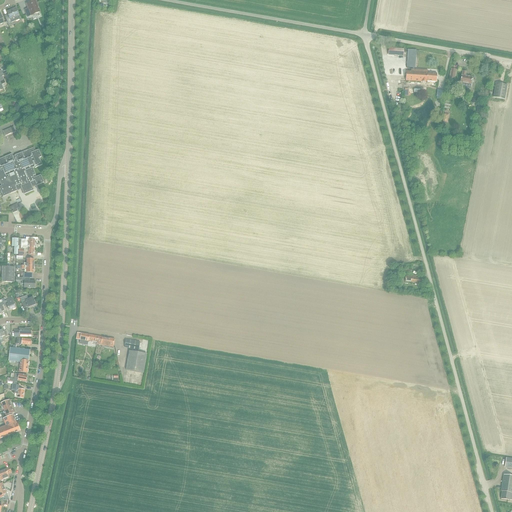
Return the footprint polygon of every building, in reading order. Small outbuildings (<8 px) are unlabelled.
[(28,8),(24,10),(27,17),(40,12),(35,0),(26,4),(28,8)] [(5,15),(8,24),(9,26),(12,24),(11,22),(19,19),(18,16),(19,16),(16,9),(12,10),(12,9),(7,11),(8,14),(5,15)] [(389,48),(388,55),(403,56),(403,53),(407,53),(406,68),(412,68),(412,69),(414,69),(414,68),(415,68),(416,50),(408,50),(408,51),(404,51),(404,49),(389,48)] [(411,72),(406,71),(406,81),(426,82),(426,81),(436,82),(437,74),(427,73),(427,70),(411,69),(411,72)] [(462,75),(461,75),(460,82),(471,84),(472,77),(465,76),(466,71),(462,71),(462,75)] [(496,83),(493,97),(504,99),(507,85),(496,83)] [(16,132),(14,126),(13,127),(14,127),(3,131),(5,137),(16,132)] [(36,151),(34,147),(27,150),(28,153),(23,155),(22,152),(13,156),(12,154),(4,157),(5,160),(0,162),(0,161),(0,183),(1,186),(0,186),(0,189),(3,197),(17,191),(17,189),(21,187),(24,194),(34,190),(32,185),(36,184),(37,185),(44,182),(41,175),(36,177),(32,168),(34,167),(35,168),(42,165),(39,158),(42,157),(39,150),(36,151)] [(19,207),(18,203),(10,207),(13,213),(17,211),(16,208),(19,207)] [(21,239),(21,249),(34,249),(35,243),(38,243),(38,238),(26,237),(26,239),(21,239)] [(14,282),(15,267),(2,266),(2,282),(14,282)] [(411,277),(406,276),(405,281),(422,284),(423,279),(416,278),(416,276),(411,275),(411,277)] [(22,281),(22,284),(24,284),(24,288),(35,288),(35,281),(30,281),(28,281),(28,278),(23,278),(22,278),(22,281)] [(27,296),(20,298),(24,308),(28,306),(28,307),(36,304),(33,297),(28,299),(27,296)] [(5,301),(3,302),(4,305),(4,306),(7,305),(9,311),(16,308),(12,298),(5,301)] [(19,329),(19,330),(14,330),(14,337),(19,337),(19,335),(32,335),(32,328),(27,328),(27,329),(19,329)] [(6,330),(3,331),(3,329),(0,329),(0,340),(1,343),(4,342),(2,336),(5,335),(5,337),(8,335),(6,330)] [(77,333),(76,339),(80,340),(88,341),(89,340),(97,342),(98,336),(81,333),(77,333)] [(97,342),(97,344),(113,347),(115,339),(110,338),(110,339),(102,337),(98,336),(97,342)] [(126,340),(125,347),(138,350),(140,342),(126,340)] [(8,361),(20,362),(19,372),(27,373),(30,350),(16,348),(16,345),(13,345),(13,348),(10,347),(8,361)] [(147,354),(129,351),(126,370),(143,373),(147,354)] [(15,379),(7,377),(7,380),(13,381),(17,382),(17,380),(26,382),(27,375),(15,373),(15,375),(15,379)] [(18,394),(17,397),(23,398),(25,390),(19,389),(19,385),(17,384),(12,383),(11,390),(15,391),(14,393),(18,394)] [(0,438),(20,431),(18,427),(21,426),(19,421),(16,422),(13,415),(6,418),(5,418),(5,419),(5,420),(5,421),(6,421),(7,423),(6,423),(7,425),(8,424),(8,426),(7,427),(7,426),(5,427),(3,427),(4,428),(2,428),(1,428),(0,428),(0,429),(0,438)] [(0,484),(2,483),(0,483),(0,482),(0,480),(9,477),(8,474),(11,473),(9,468),(0,471),(0,484)] [(511,492),(511,476),(503,475),(501,491),(502,491),(501,499),(509,500),(510,495),(509,495),(510,493),(511,492)] [(6,493),(2,483),(0,484),(0,499),(0,500),(6,500),(9,499),(6,493)]
